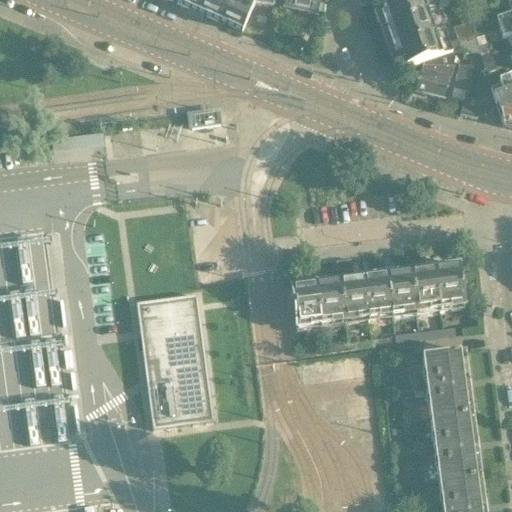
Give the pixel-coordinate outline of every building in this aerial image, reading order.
[(177,0),(175,6),(197,15),(203,0),(177,0)] [(203,0),(197,15),(219,25),(230,0),(203,0)] [(241,35),(255,4),(256,0),(230,0),(219,25),(241,35)] [(285,0),(284,10),(300,13),(302,0),(285,0)] [(320,0),(302,0),(300,13),(317,17),(320,0)] [(379,0),(362,0),(365,8),(373,5),(377,4),(376,1),(379,0)] [(448,46),(443,30),(445,29),(438,11),(437,11),(433,0),(389,0),(377,4),(373,5),(396,74),(423,65),(428,64),(451,55),(448,46)] [(511,27),(511,5),(506,8),(510,17),(495,22),(498,33),(511,27)] [(480,57),(475,40),(470,25),(453,31),(456,43),(448,46),(451,55),(453,55),(460,53),(480,57)] [(511,27),(498,33),(502,42),(511,39),(511,27)] [(489,57),(483,38),(475,40),(480,57),(481,60),(489,57)] [(444,102),(453,69),(453,55),(451,55),(428,64),(423,65),(415,94),(444,102)] [(496,71),(491,57),(489,57),(481,60),(485,75),(496,71)] [(470,70),(457,70),(453,91),(469,95),(470,70)] [(511,130),(511,94),(511,92),(508,80),(496,84),(498,88),(490,91),(503,128),(511,130)] [(463,100),(459,118),(476,122),(481,104),(463,100)] [(228,122),(226,111),(190,116),(191,124),(192,127),(228,122)] [(106,136),(57,138),(57,161),(107,159),(106,136)] [(442,270),(441,270),(433,271),(439,318),(450,316),(450,311),(463,309),(457,268),(455,268),(453,266),(445,267),(442,270)] [(421,270),(413,271),(411,274),(409,274),(415,316),(427,314),(428,319),(439,318),(433,271),(424,272),(421,270)] [(395,276),(394,276),(385,277),(391,319),(391,324),(403,322),(402,317),(415,316),(409,274),(408,274),(405,272),(397,273),(395,276)] [(371,279),(370,279),(362,280),(369,327),(377,326),(378,321),(391,319),(385,277),(384,277),(382,275),(374,276),(371,279)] [(350,279),(342,280),(339,283),(338,283),(343,325),(357,324),(359,328),(369,327),(362,280),(353,281),(350,279)] [(324,285),(322,285),(313,287),(319,334),(333,332),(335,326),(343,325),(338,283),(337,284),(334,281),(326,282),(324,285)] [(302,285),(294,286),(292,289),(290,290),(295,331),(307,330),(310,335),(319,334),(313,287),(305,288),(302,285)] [(196,300),(136,307),(152,433),(213,425),(196,300)] [(465,332),(441,335),(442,341),(466,338),(465,332)] [(441,335),(418,338),(419,344),(442,341),(441,335)] [(418,338),(393,341),(395,347),(419,344),(418,338)] [(393,341),(371,344),(372,350),(395,347),(393,341)] [(371,344),(346,347),(347,353),(372,350),(371,344)] [(346,347),(321,350),(322,357),(347,353),(346,347)] [(321,350),(298,353),(299,359),(322,357),(321,350)] [(465,354),(419,360),(427,423),(473,417),(465,354)] [(473,417),(427,423),(436,486),(482,479),(473,417)] [(485,511),(482,479),(436,486),(439,511),(485,511)]
